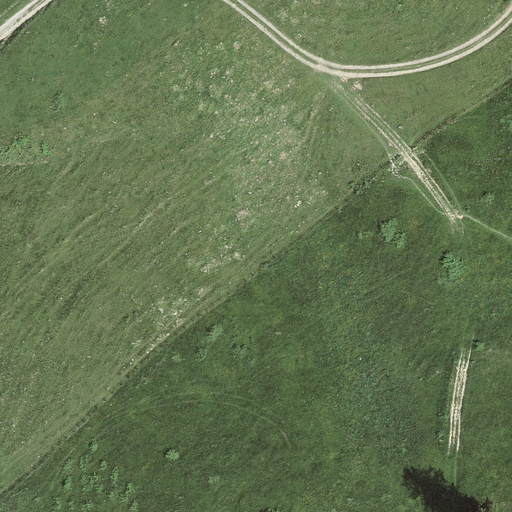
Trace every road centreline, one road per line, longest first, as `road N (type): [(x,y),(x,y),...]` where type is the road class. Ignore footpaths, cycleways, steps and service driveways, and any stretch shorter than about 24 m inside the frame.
road 1 (track): [(476,267),(458,218),(410,147),(329,70)]
road 2 (track): [(511,16),(428,63),(329,70)]
road 3 (track): [(329,70),(228,0)]
